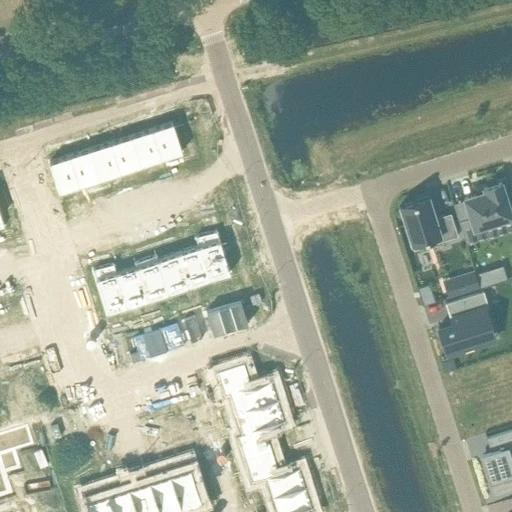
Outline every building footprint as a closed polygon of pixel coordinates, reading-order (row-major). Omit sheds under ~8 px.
[(173,121),(152,128),(162,160),(183,153),(173,121)] [(152,128),(131,134),(141,166),(162,160),(152,128)] [(131,134),(110,141),(121,173),(141,166),(131,134)] [(110,141),(90,147),(100,179),(121,173),(110,141)] [(90,147),(69,154),(79,186),(100,179),(90,147)] [(69,154),(48,161),(58,193),(79,186),(69,154)] [(181,180),(169,184),(172,192),(183,188),(181,180)] [(470,217),(459,221),(466,244),(487,237),(484,225),(511,216),(501,182),(483,188),(484,192),(464,198),(470,217)] [(169,184),(158,187),(160,195),(172,192),(169,184)] [(194,192),(182,196),(185,204),(196,200),(194,192)] [(139,193),(128,197),(131,205),(142,201),(139,193)] [(182,196),(171,199),(173,207),(185,204),(182,196)] [(128,197),(117,200),(119,208),(131,205),(128,197)] [(417,200),(400,206),(413,250),(458,236),(450,213),(435,217),(428,197),(427,197),(428,199),(418,202),(417,200)] [(153,205),(141,209),(144,217),(155,213),(153,205)] [(98,206),(87,210),(90,217),(101,214),(98,206)] [(141,209),(130,213),(132,220),(144,217),(141,209)] [(87,210),(76,213),(78,221),(90,217),(87,210)] [(112,218),(100,222),(102,230),(114,226),(112,218)] [(100,222),(89,226),(91,233),(102,230),(100,222)] [(217,230),(195,236),(209,281),(231,274),(217,230)] [(195,236),(174,243),(177,252),(178,252),(189,287),(209,281),(195,236)] [(158,258),(157,259),(168,294),(189,287),(178,252),(177,252),(158,258)] [(156,254),(134,261),(135,266),(136,265),(148,300),(168,294),(157,259),(158,258),(156,254)] [(114,262),(91,269),(106,314),(127,307),(116,272),(117,272),(114,262)] [(117,272),(116,272),(127,307),(148,300),(136,265),(135,266),(117,272)] [(487,269),(475,273),(480,287),(492,283),(487,269)] [(475,272),(463,275),(468,291),(480,287),(475,273),(475,272)] [(452,323),(438,327),(443,343),(446,351),(445,351),(447,355),(464,349),(473,346),(486,342),(485,341),(480,326),(489,323),(485,308),(488,307),(483,291),(445,303),(446,306),(447,306),(452,323)] [(483,384),(464,397),(473,426),(508,414),(496,377),(511,371),(511,361),(509,352),(476,362),(483,384)] [(245,360),(215,370),(223,395),(236,391),(242,411),(278,400),(272,379),(253,385),(245,360)] [(249,431),(236,435),(243,459),(272,450),(265,426),(285,420),(278,400),(242,411),(249,431)] [(162,413),(151,417),(154,425),(165,421),(162,413)] [(151,417),(140,420),(143,429),(154,425),(151,417)] [(0,497),(12,494),(5,474),(21,469),(15,451),(34,445),(28,426),(0,434),(0,497)] [(122,426),(110,430),(113,438),(124,434),(122,426)] [(494,453),(481,457),(488,477),(493,492),(492,493),(493,495),(511,489),(511,450),(511,449),(511,429),(487,437),(487,440),(489,440),(494,453)] [(110,430),(99,434),(101,442),(113,438),(110,430)] [(272,450),(243,459),(251,482),(266,477),(272,498),(306,487),(300,467),(280,473),(272,450)] [(188,458),(167,465),(181,509),(201,503),(202,503),(188,458)] [(46,484),(38,459),(30,462),(37,487),(46,484)] [(167,465),(146,472),(158,511),(172,511),(181,509),(167,465)] [(158,511),(146,472),(125,478),(136,511),(158,511)] [(136,511),(125,478),(105,485),(113,511),(136,511)] [(113,511),(105,485),(83,491),(89,511),(113,511)] [(277,511),(293,511),(312,506),(306,487),(272,498),(277,511)]
